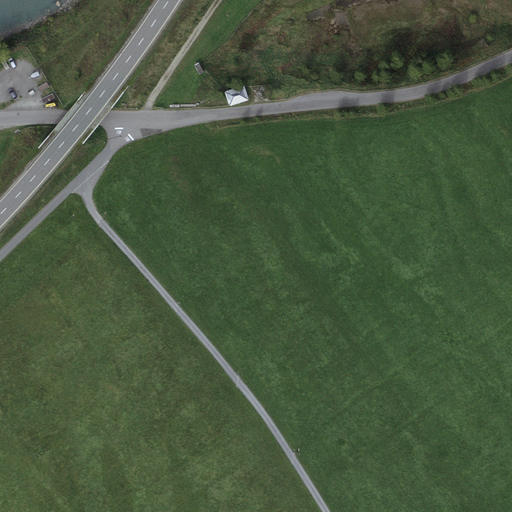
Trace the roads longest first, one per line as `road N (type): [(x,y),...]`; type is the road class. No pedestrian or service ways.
road 1 (unclassified): [(0,119),(209,114),(389,96),(511,57)]
road 2 (track): [(77,184),(104,227),(256,404),(325,511)]
road 3 (primary): [(169,0),(0,216)]
road 4 (track): [(139,117),(216,0)]
